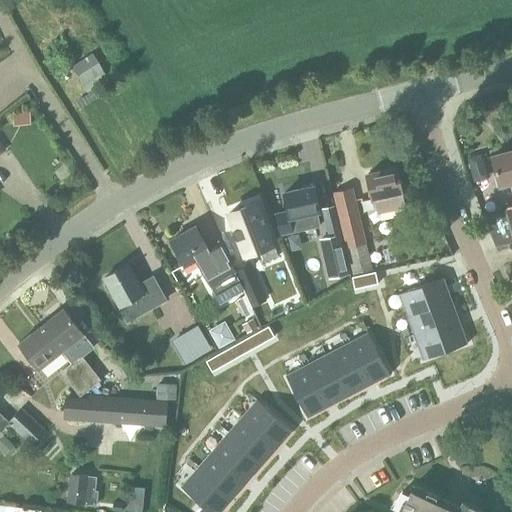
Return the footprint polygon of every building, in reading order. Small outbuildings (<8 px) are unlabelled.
[(77,76),(87,92),(86,93),(87,95),(76,103),(80,109),(102,93),(98,86),(109,78),(92,53),(72,66),(78,75),(77,76)] [(511,150),(492,156),(500,186),(510,183),(511,190),(511,150)] [(489,177),(483,153),(468,156),(474,181),(489,177)] [(402,193),(397,169),(367,175),(372,199),(376,199),(378,210),(404,205),(401,193),(402,193)] [(284,193),(288,210),(275,213),(280,235),(320,226),(317,211),(319,211),(313,186),(284,193)] [(256,203),(229,214),(239,238),(251,233),(258,250),(262,262),(277,256),(273,245),(266,228),(265,228),(256,203)] [(373,269),(359,212),(341,216),(355,274),(373,269)] [(195,227),(171,240),(184,265),(194,259),(210,286),(220,304),(244,291),(224,250),(218,240),(207,247),(195,227)] [(342,235),(321,240),(329,276),(329,278),(332,277),(351,273),(343,235),(342,235)] [(253,306),(267,300),(250,263),(236,270),(247,294),(253,306)] [(127,264),(104,277),(106,281),(104,284),(108,291),(112,291),(120,306),(131,300),(139,313),(165,299),(152,276),(139,284),(127,264)] [(378,284),(376,272),(368,274),(370,285),(378,284)] [(370,285),(368,274),(360,275),(362,287),(370,285)] [(362,287),(360,275),(352,277),(354,289),(362,287)] [(445,279),(399,296),(400,298),(402,297),(409,317),(452,301),(444,281),(445,281),(445,279)] [(253,306),(247,294),(246,295),(238,299),(247,318),(256,313),(253,306)] [(452,301),(409,317),(417,339),(460,323),(452,301)] [(64,308),(40,326),(60,352),(70,365),(83,355),(84,356),(95,348),(83,333),(64,308)] [(218,348),(235,339),(224,321),(217,325),(209,329),(214,339),(218,348)] [(460,323),(417,339),(425,359),(423,360),(423,361),(469,344),(468,343),(467,343),(460,323)] [(198,324),(170,341),(185,365),(213,348),(198,324)] [(40,326),(19,343),(39,368),(60,352),(40,326)] [(275,336),(269,326),(262,330),(268,340),(275,336)] [(268,340),(262,330),(255,334),(261,344),(268,340)] [(368,335),(348,345),(369,385),(388,375),(389,375),(390,375),(368,332),(367,333),(368,335)] [(261,344),(255,334),(248,338),(254,348),(261,344)] [(254,348),(248,338),(241,342),(247,352),(254,348)] [(289,339),(278,347),(293,366),(304,358),(289,339)] [(247,352),(241,342),(234,345),(240,356),(247,352)] [(240,356),(234,345),(227,349),(233,360),(240,356)] [(348,345),(328,356),(348,396),(369,385),(348,345)] [(264,355),(279,376),(290,369),(275,348),(264,355)] [(233,360),(227,349),(220,353),(226,364),(233,360)] [(226,364),(220,353),(213,357),(219,368),(226,364)] [(70,365),(89,390),(90,390),(102,381),(94,370),(84,356),(83,355),(70,365)] [(328,356),(307,366),(328,406),(348,396),(328,356)] [(219,368),(213,357),(206,361),(212,372),(219,368)] [(70,365),(62,371),(73,385),(81,396),(89,390),(70,365)] [(287,374),(285,375),(308,418),(309,417),(309,416),(328,406),(307,366),(288,376),(287,374)] [(150,383),(150,399),(171,399),(171,383),(150,383)] [(66,419),(166,427),(168,402),(91,395),(90,400),(68,398),(66,419)] [(257,402),(243,418),(277,447),(291,431),(292,432),(293,430),(256,399),(255,400),(257,402)] [(0,432),(8,424),(31,445),(45,430),(20,407),(8,421),(0,412),(0,432)] [(186,426),(201,443),(218,429),(203,412),(186,426)] [(243,418),(228,435),(262,465),(277,447),(243,418)] [(228,435),(213,453),(246,482),(262,465),(228,435)] [(213,453),(197,470),(231,500),(246,482),(213,453)] [(182,485),(180,486),(209,511),(220,511),(231,500),(197,470),(183,487),(182,485)] [(96,477),(71,474),(67,502),(96,505),(97,491),(94,491),(96,477)] [(481,511),(482,511),(463,502),(460,507),(414,485),(409,494),(402,491),(390,508),(397,511),(481,511)]
